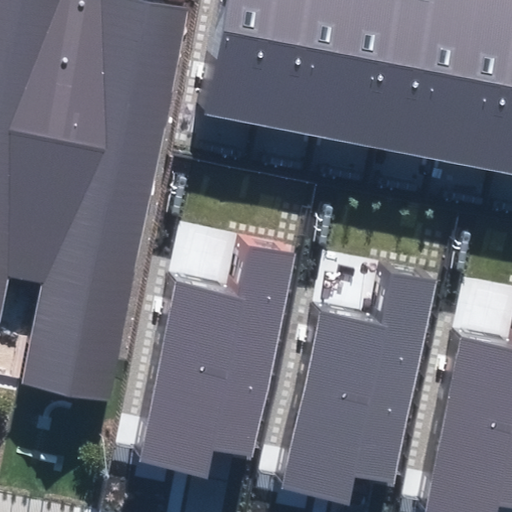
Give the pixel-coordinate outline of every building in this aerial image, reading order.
[(0,0),(0,279),(24,284),(5,385),(95,402),(166,15),(87,0),(0,0)] [(226,0),(205,114),(511,169),(511,0),(427,0),(428,1),(423,0),(226,0)] [(307,151),(258,147),(255,187),(304,191),(307,151)] [(511,264),(511,226),(468,224),(466,266),(511,268),(511,264)] [(254,457),(296,254),(237,242),(228,285),(175,275),(137,462),(208,477),(214,449),(254,457)] [(399,484),(440,282),(381,269),(372,313),(320,302),(281,489),(352,504),(358,476),(399,484)] [(511,504),(511,326),(510,338),(458,327),(419,511),(493,511),(496,502),(511,504)]
